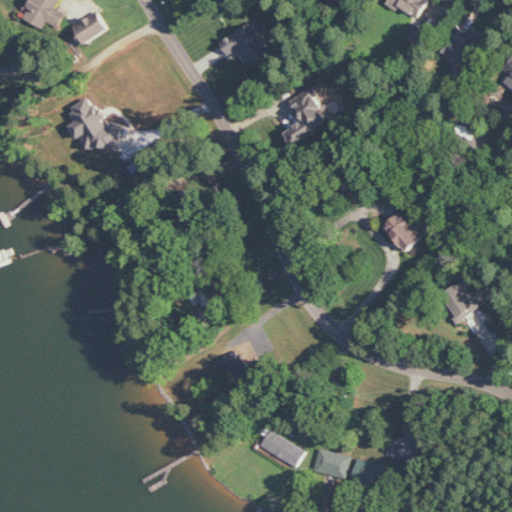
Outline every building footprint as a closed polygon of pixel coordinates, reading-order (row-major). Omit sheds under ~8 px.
[(51,21),(62,27),(69,14),(59,8),(63,0),(36,0),(27,18),(47,29),(51,21)] [(385,0),(385,1),(401,12),(403,7),(420,19),(433,1),(432,0),(385,0)] [(113,29),(101,11),(78,27),(90,45),(113,29)] [(241,50),(250,66),(274,52),(256,23),(224,42),(232,55),(241,50)] [(472,66),(489,39),(475,29),(466,43),(460,39),(451,52),(472,66)] [(307,121),(289,132),(297,146),(319,133),(316,129),(334,117),(316,88),(295,101),(307,121)] [(123,151),(128,125),(109,122),(111,115),(102,113),(93,97),(79,106),(77,116),(81,122),(74,126),(79,135),(92,137),(90,148),(98,149),(101,147),(123,151)] [(388,226),(412,251),(427,237),(403,212),(388,226)] [(462,320),(485,303),(468,279),(445,296),(462,320)] [(227,357),(234,375),(251,368),(248,360),(256,357),(252,347),(227,357)] [(302,467),(310,451),(273,431),(265,447),(302,467)] [(318,470),(350,479),(356,457),(323,448),(318,470)] [(398,467),(361,459),(356,483),(392,491),(398,467)]
